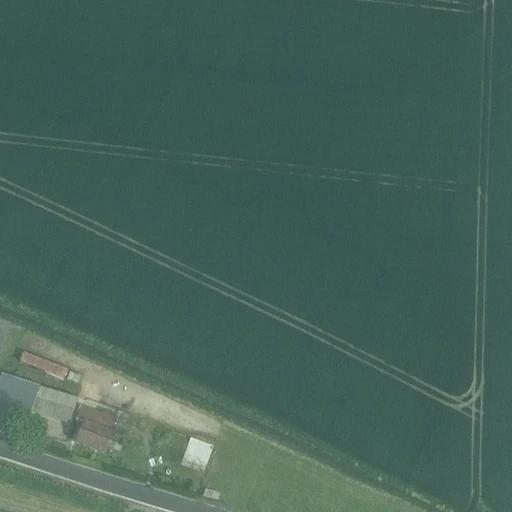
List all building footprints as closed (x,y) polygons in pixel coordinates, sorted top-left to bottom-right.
[(13,361),(57,381),(63,368),(19,348),(13,361)] [(65,369),(60,379),(70,383),(74,373),(65,369)] [(0,422),(25,431),(31,414),(70,426),(77,400),(38,389),(0,377),(0,422)] [(109,435),(115,418),(102,413),(100,417),(79,408),(74,422),(82,425),(75,443),(104,455),(112,436),(109,435)] [(194,449),(188,467),(204,473),(211,455),(194,449)]
